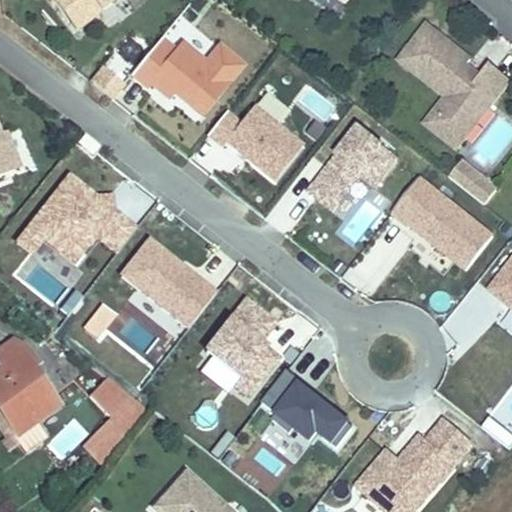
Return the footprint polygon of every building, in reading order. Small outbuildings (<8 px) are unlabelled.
[(52,0),(76,31),(115,0),(52,0)] [(432,116),(464,141),(510,82),(489,66),(480,78),(474,86),(460,75),(466,67),(471,61),(426,27),(399,62),(446,99),(432,116)] [(176,54),(161,41),(132,76),(148,90),(151,86),(170,101),(177,93),(183,98),(181,100),(201,117),(242,67),(220,49),(206,65),(183,46),(176,54)] [(480,78),(466,67),(460,75),(474,86),(480,78)] [(91,84),(111,100),(124,85),(103,69),(91,84)] [(271,187),(304,146),(253,105),(239,122),(227,113),(208,135),(271,187)] [(457,150),(464,141),(432,116),(425,125),(457,150)] [(398,162),(359,131),(310,194),(333,213),(361,177),(376,189),(398,162)] [(0,177),(12,172),(5,155),(13,152),(5,133),(0,134),(0,177)] [(85,137),(78,145),(93,156),(100,148),(85,137)] [(20,168),(13,152),(5,155),(12,172),(20,168)] [(449,178),(467,192),(479,176),(462,162),(449,178)] [(467,192),(484,206),(497,190),(479,176),(467,192)] [(96,199),(69,178),(17,245),(32,256),(44,241),(63,256),(72,244),(84,253),(97,238),(117,253),(136,230),(113,212),(109,209),(106,213),(97,206),(100,202),(96,199)] [(494,238),(419,180),(392,215),(409,229),(410,227),(467,272),(494,238)] [(111,196),(96,199),(100,202),(97,206),(106,213),(109,209),(113,212),(111,196)] [(148,241),(121,278),(187,330),(215,294),(186,271),(184,275),(162,258),(165,255),(148,241)] [(63,256),(75,265),(84,253),(72,244),(63,256)] [(511,263),(489,292),(511,309),(511,263)] [(36,265),(24,281),(55,304),(67,288),(36,265)] [(235,388),(248,398),(278,360),(259,345),(275,325),(246,302),(206,354),(240,381),(235,388)] [(97,342),(112,314),(97,306),(82,334),(97,342)] [(57,406),(38,381),(31,371),(36,367),(27,355),(28,355),(23,349),(11,341),(0,349),(0,367),(2,370),(0,371),(0,431),(6,440),(1,443),(7,452),(17,445),(24,455),(47,438),(35,422),(57,406)] [(73,382),(89,398),(106,378),(88,364),(73,382)] [(43,377),(36,367),(31,371),(38,381),(43,377)] [(303,385),(287,372),(262,404),(277,416),(272,421),(290,436),(294,431),(310,444),(318,435),(337,450),(354,429),(329,410),(300,389),(303,385)] [(105,425),(123,442),(148,412),(130,398),(114,385),(106,378),(89,398),(110,420),(105,425)] [(300,389),(329,410),(332,407),(303,385),(300,389)] [(196,426),(215,429),(218,410),(198,408),(196,426)] [(47,443),(60,459),(88,436),(75,420),(47,443)] [(415,511),(473,445),(447,423),(429,444),(421,438),(394,470),(390,467),(381,460),(357,488),(385,511),(394,511),(403,502),(414,511),(415,511)] [(103,468),(123,442),(105,425),(82,447),(103,468)] [(381,460),(390,467),(396,460),(387,453),(381,460)] [(236,511),(187,469),(151,507),(156,511),(236,511)] [(414,511),(403,502),(394,511),(414,511)]
